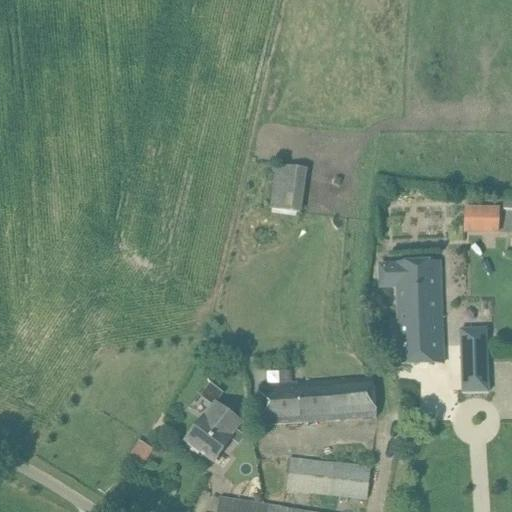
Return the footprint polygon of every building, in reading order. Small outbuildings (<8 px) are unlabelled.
[(300,214),(306,170),(275,165),(269,209),(300,214)] [(499,208),(464,207),(464,233),(498,234),(499,208)] [(443,364),(441,262),(378,264),(379,289),(398,289),(399,365),(443,364)] [(487,373),(485,329),(459,330),(462,394),(488,393),(486,383),(487,373)] [(375,419),(372,380),(258,388),(261,427),(375,419)] [(210,384),(201,397),(213,407),(215,405),(223,394),(210,384)] [(241,425),(215,405),(213,407),(185,443),(212,463),(241,425)] [(138,441),(128,456),(132,459),(139,463),(149,448),(142,444),(138,441)] [(370,469),(288,460),(283,491),(367,500),(370,469)] [(297,511),(219,499),(216,511),(297,511)]
